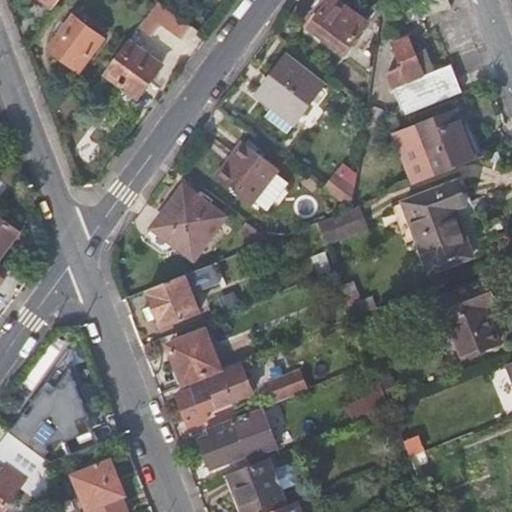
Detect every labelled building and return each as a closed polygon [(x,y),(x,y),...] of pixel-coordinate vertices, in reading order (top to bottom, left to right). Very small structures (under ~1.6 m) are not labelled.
[(317,13),(308,26),(345,53),(368,20),(340,0),(320,0),(313,10),(317,13)] [(395,0),(383,0),(370,7),(381,15),(399,8),(395,0)] [(450,5),(448,0),(418,0),(409,4),(414,19),(450,5)] [(184,40),(194,27),(160,2),(142,28),(153,36),(162,24),(184,40)] [(106,38),(74,14),(49,48),(81,72),(106,38)] [(426,74),(418,53),(411,36),(393,43),(399,58),(391,61),(394,69),(387,73),(400,107),(385,114),(368,106),(364,130),(383,123),(464,91),(452,64),(436,70),(426,74)] [(163,64),(130,41),(105,74),(139,98),(163,64)] [(427,50),(418,53),(426,74),(436,70),(427,50)] [(290,131),(296,123),(325,84),(285,55),(257,94),(280,111),(274,119),(290,131)] [(393,134),(413,184),(479,159),(458,109),(393,134)] [(380,144),(383,123),(364,130),(363,141),(380,144)] [(216,177),(252,203),(256,198),(268,207),(288,180),(276,171),(279,166),(243,140),(216,177)] [(15,191),(25,178),(14,152),(0,170),(0,178),(10,186),(15,191)] [(336,172),(325,188),(351,209),(352,208),(356,187),(336,172)] [(0,198),(10,186),(0,178),(0,198)] [(456,209),(468,204),(458,179),(402,201),(403,203),(417,238),(430,271),(473,254),(456,209)] [(228,216),(184,184),(151,227),(195,260),(228,216)] [(417,238),(403,203),(392,207),(406,243),(417,238)] [(366,227),(358,206),(352,208),(351,209),(348,210),(357,231),(366,227)] [(327,242),(357,231),(348,210),(319,221),(327,242)] [(0,215),(0,259),(0,260),(21,231),(0,215)] [(246,222),(238,234),(253,245),(269,238),(246,222)] [(325,273),(332,270),(325,252),(311,257),(318,275),(325,273)] [(192,271),(198,290),(221,282),(215,263),(192,271)] [(338,307),(350,302),(337,268),(332,270),(325,273),(338,307)] [(200,311),(186,274),(148,288),(162,326),(200,311)] [(439,325),(448,321),(463,357),(499,343),(486,307),(495,303),(486,278),(429,300),(439,325)] [(373,296),(350,302),(355,315),(377,306),(373,296)] [(168,351),(181,383),(192,379),(222,367),(206,329),(189,336),(191,342),(168,351)] [(251,392),(239,360),(222,367),(192,379),(195,388),(178,395),(191,427),(208,421),(205,411),(251,392)] [(74,437),(80,451),(105,441),(96,419),(87,423),(86,419),(89,418),(85,407),(91,405),(76,367),(70,370),(70,368),(68,371),(41,381),(42,385),(30,402),(34,405),(27,415),(23,412),(9,430),(12,432),(54,462),(68,456),(63,442),(74,437)] [(272,383),(278,401),(309,389),(302,371),(272,383)] [(390,372),(381,377),(383,381),(392,377),(390,372)] [(392,377),(383,381),(389,396),(390,398),(400,394),(393,377),(392,377)] [(348,405),(355,424),(392,409),(385,390),(348,405)] [(266,409),(261,411),(212,429),(214,435),(202,439),(212,467),(249,454),(250,458),(280,446),(266,409)] [(54,462),(12,432),(0,448),(0,511),(20,485),(24,480),(48,497),(54,462)] [(419,434),(404,440),(410,456),(424,450),(419,434)] [(127,511),(122,497),(127,494),(112,457),(73,473),(88,511),(127,511)] [(274,469),(270,457),(229,473),(243,511),(266,511),(288,504),(274,469)] [(289,464),(274,469),(283,491),(298,485),(300,479),(295,466),(289,464)] [(47,505),(48,497),(24,480),(20,485),(47,505)] [(266,511),(302,511),(298,500),(288,504),(266,511)]
